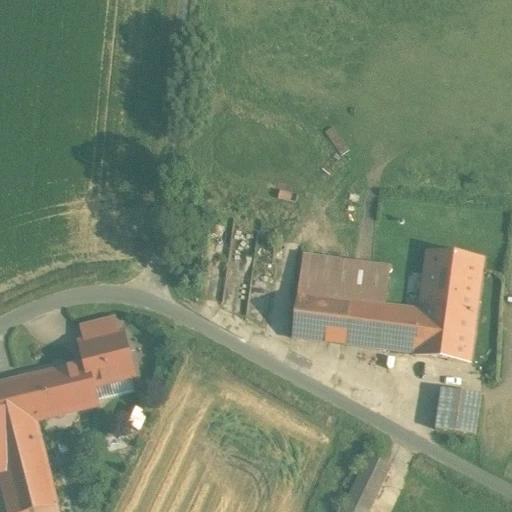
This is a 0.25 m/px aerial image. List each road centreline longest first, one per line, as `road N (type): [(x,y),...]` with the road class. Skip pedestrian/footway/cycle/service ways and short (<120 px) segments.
road 1 (unclassified): [(511,489),(234,338),(153,304)]
road 2 (unclassified): [(153,304),(184,0)]
road 3 (unclassified): [(153,304),(86,294),(0,313)]
